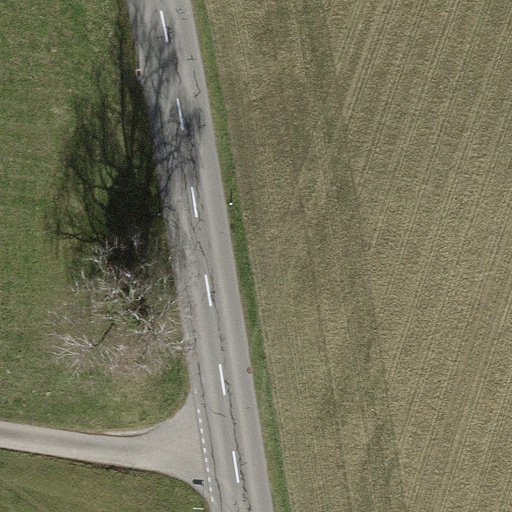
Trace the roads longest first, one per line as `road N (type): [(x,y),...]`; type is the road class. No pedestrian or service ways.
road 1 (secondary): [(245,511),(162,0)]
road 2 (track): [(235,448),(146,456),(0,435)]
